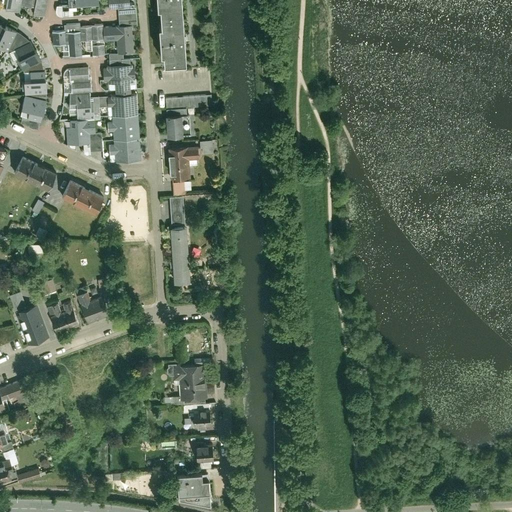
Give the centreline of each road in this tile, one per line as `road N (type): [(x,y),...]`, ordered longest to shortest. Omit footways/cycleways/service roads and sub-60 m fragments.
road 1 (residential): [(166,314),(220,311),(233,479)]
road 2 (residential): [(0,368),(166,314)]
road 3 (residential): [(143,0),(154,167)]
road 4 (residential): [(154,167),(166,314)]
